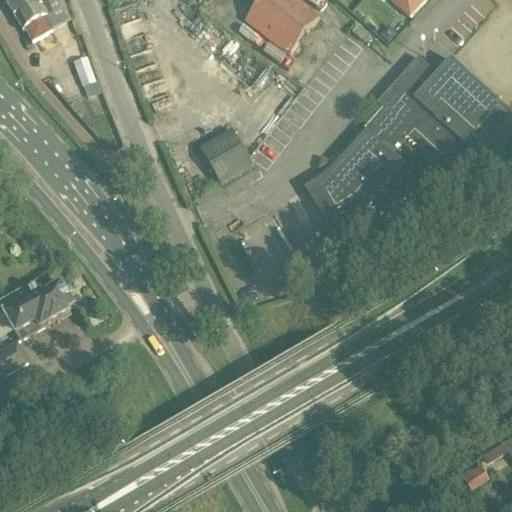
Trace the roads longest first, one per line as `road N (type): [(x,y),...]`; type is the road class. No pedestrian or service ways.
road 1 (primary): [(89,511),(511,266)]
road 2 (unclassified): [(206,296),(148,170),(85,0)]
road 3 (primary): [(155,323),(110,237),(0,106)]
road 4 (unclassified): [(329,511),(206,296)]
road 5 (primary): [(0,156),(155,323)]
road 6 (primary): [(265,511),(155,323)]
road 7 (residential): [(0,414),(155,323)]
